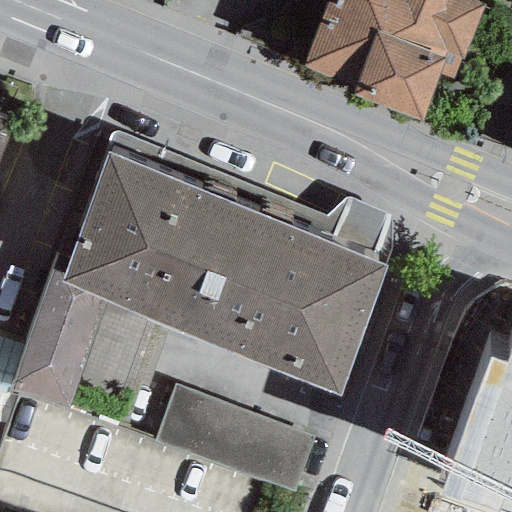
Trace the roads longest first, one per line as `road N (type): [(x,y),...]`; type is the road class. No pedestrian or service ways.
road 1 (primary): [(510,212),(99,36)]
road 2 (residential): [(358,511),(438,287),(510,212)]
road 3 (residential): [(99,36),(0,264)]
